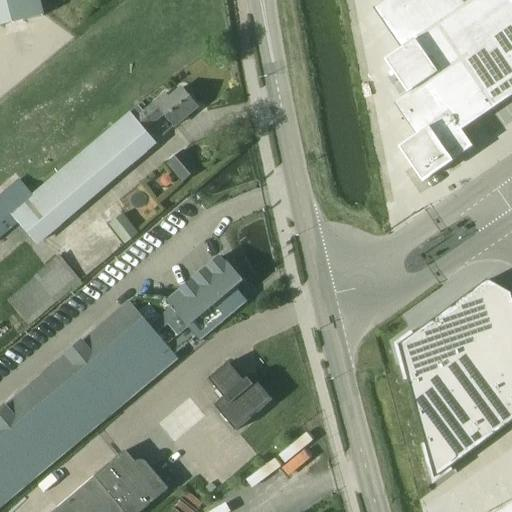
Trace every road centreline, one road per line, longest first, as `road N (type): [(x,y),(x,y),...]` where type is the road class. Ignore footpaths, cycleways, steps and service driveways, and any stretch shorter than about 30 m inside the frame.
road 1 (tertiary): [(319,295),(262,0)]
road 2 (tertiary): [(375,511),(319,295)]
road 3 (unclassified): [(319,295),(389,291),(439,270),(511,220)]
road 4 (unclassified): [(491,183),(319,295)]
